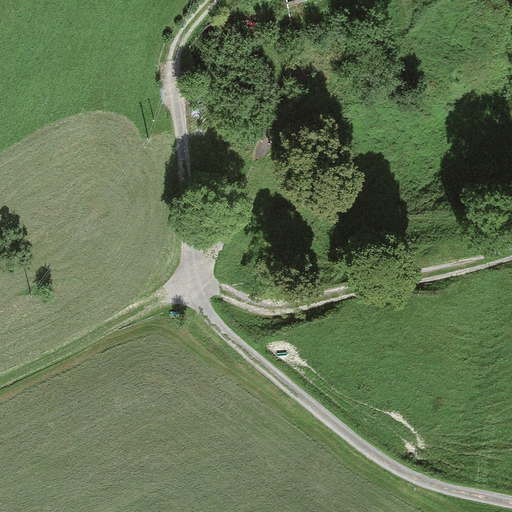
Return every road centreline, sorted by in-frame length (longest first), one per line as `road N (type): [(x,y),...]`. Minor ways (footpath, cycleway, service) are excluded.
road 1 (track): [(511,502),(396,468),(203,310),(172,73),(179,38),(210,0)]
road 2 (track): [(193,276),(238,298),(281,306),(511,251)]
